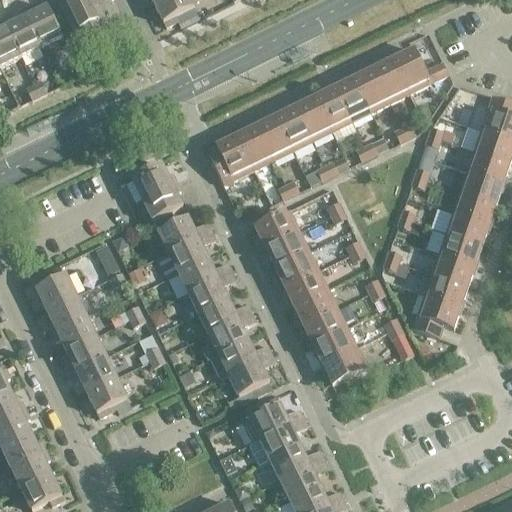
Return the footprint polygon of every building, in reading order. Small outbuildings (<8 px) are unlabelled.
[(94,3),(92,0),(67,0),(58,5),(79,47),(109,33),(103,20),(107,17),(99,0),(94,3)] [(193,11),(187,0),(162,0),(153,5),(165,31),(178,25),(176,20),(193,11)] [(32,11),(24,16),(41,51),(62,40),(47,10),(34,16),(32,11)] [(193,11),(176,20),(178,25),(180,29),(198,21),(193,11)] [(41,51),(24,16),(15,20),(17,24),(5,30),(20,61),(41,51)] [(0,70),(20,61),(5,30),(0,32),(0,70)] [(413,53),(393,64),(409,98),(437,84),(432,72),(424,76),(413,53)] [(92,74),(86,63),(79,67),(84,78),(92,74)] [(409,98),(393,64),(373,73),(390,107),(409,98)] [(390,107),(373,73),(354,83),(371,117),(390,107)] [(371,117),(354,83),(334,92),(351,126),(371,117)] [(42,85),(34,89),(39,100),(47,96),(42,85)] [(39,100),(34,89),(26,92),(32,104),(39,100)] [(351,126),(334,92),(315,102),(332,136),(351,126)] [(462,94),(458,105),(470,108),(473,98),(462,94)] [(511,107),(492,101),(480,135),(511,145),(511,107)] [(332,136),(315,102),(295,111),(312,146),(332,136)] [(427,109),(417,114),(422,123),(432,118),(427,109)] [(312,146),(295,111),(276,121),(293,155),(312,146)] [(293,155),(276,121),(256,130),(273,165),(293,155)] [(410,128),(402,132),(408,143),(415,139),(410,128)] [(273,165),(256,130),(237,140),(254,174),(273,165)] [(408,143),(402,132),(394,135),(400,147),(408,143)] [(443,136),(431,132),(428,140),(440,144),(443,136)] [(443,136),(440,144),(451,148),(455,137),(444,133),(443,136)] [(511,160),(511,145),(480,135),(473,155),(510,167),(511,160)] [(254,174),(237,140),(216,150),(217,152),(208,156),(224,189),(254,174)] [(440,144),(428,140),(425,148),(437,152),(440,144)] [(371,147),(363,151),(369,162),(377,158),(371,147)] [(369,162),(363,151),(355,154),(361,166),(369,162)] [(510,167),(473,155),(466,176),(503,188),(510,167)] [(332,166),(324,170),(330,181),(337,178),(332,166)] [(168,180),(161,167),(131,182),(142,203),(176,186),(172,178),(168,180)] [(330,181),(324,170),(316,174),(322,185),(330,181)] [(429,177),(417,172),(414,181),(426,185),(429,177)] [(503,188),(466,176),(459,196),(496,208),(503,188)] [(426,185),(414,181),(411,189),(423,193),(426,185)] [(293,185),(285,189),(291,200),(299,197),(293,185)] [(181,194),(176,186),(142,203),(152,224),(182,210),(176,197),(181,194)] [(291,200),(285,189),(277,193),(283,204),(291,200)] [(496,208),(459,196),(452,217),(489,229),(496,208)] [(343,214),(339,206),(327,212),(331,220),(343,214)] [(346,222),(343,214),(331,220),(335,227),(346,222)] [(415,218),(403,214),(400,222),(412,226),(415,218)] [(299,235),(289,215),(255,231),(265,252),(299,235)] [(489,229),(452,217),(445,238),(481,250),(489,229)] [(157,235),(168,257),(211,235),(207,226),(194,233),(188,220),(157,235)] [(412,226),(400,222),(397,230),(409,234),(412,226)] [(216,244),(211,235),(168,257),(178,277),(208,262),(202,250),(216,244)] [(309,255),(299,235),(265,252),(275,271),(309,255)] [(481,250),(445,238),(438,258),(474,270),(481,250)] [(123,240),(113,244),(118,254),(124,250),(126,246),(123,240)] [(362,253),(358,245),(346,251),(350,258),(362,253)] [(107,248),(95,254),(101,266),(113,260),(107,248)] [(366,261),(362,253),(350,258),(354,266),(366,261)] [(319,274),(309,255),(275,271),(284,291),(319,274)] [(401,259),(389,255),(386,263),(398,267),(401,259)] [(474,270),(438,258),(431,278),(467,291),(474,270)] [(214,274),(208,262),(178,277),(188,297),(231,276),(227,267),(214,274)] [(398,267),(386,263),(383,271),(395,275),(398,267)] [(139,271),(128,276),(134,288),(145,283),(139,271)] [(328,293),(319,274),(284,291),(294,310),(328,293)] [(236,285),(231,276),(188,297),(198,318),(228,303),(222,291),(236,285)] [(125,285),(121,277),(109,283),(113,291),(125,285)] [(33,288),(46,314),(76,299),(66,278),(48,286),(46,282),(33,288)] [(467,291),(431,278),(424,299),(460,311),(467,291)] [(381,291),(377,284),(365,289),(369,297),(381,291)] [(385,299),(381,291),(369,297),(373,305),(385,299)] [(338,313),(328,293),(294,310),(303,330),(338,313)] [(86,320),(76,299),(46,314),(52,326),(47,328),(51,337),(86,320)] [(460,311),(424,299),(412,333),(439,342),(443,329),(453,333),(460,311)] [(234,315),(228,303),(198,318),(208,338),(251,317),(247,308),(234,315)] [(141,318),(137,310),(126,316),(130,324),(141,318)] [(161,313),(150,319),(156,330),(163,326),(165,320),(161,313)] [(347,332),(338,313),(303,330),(313,349),(347,332)] [(256,326),(251,317),(208,338),(212,347),(201,352),(207,364),(210,363),(248,344),(242,332),(256,326)] [(145,326),(141,318),(130,324),(133,331),(145,326)] [(96,340),(86,320),(51,337),(55,345),(60,343),(66,355),(96,340)] [(400,330),(396,322),(384,328),(388,336),(400,330)] [(404,338),(400,330),(388,336),(392,344),(404,338)] [(357,352),(347,332),(313,349),(322,368),(357,352)] [(106,360),(96,340),(66,355),(72,367),(67,369),(71,378),(106,360)] [(254,356),(248,344),(210,363),(220,383),(228,379),(272,358),(267,349),(254,356)] [(427,349),(419,353),(425,365),(433,361),(427,349)] [(161,359),(157,351),(146,357),(150,364),(161,359)] [(367,372),(357,352),(322,368),(332,389),(367,372)] [(146,357),(138,361),(142,368),(150,364),(146,357)] [(276,367),(272,358),(228,379),(238,401),(269,386),(263,373),(276,367)] [(165,367),(161,359),(150,364),(153,372),(165,367)] [(116,381),(106,360),(71,378),(76,386),(80,384),(86,396),(116,381)] [(0,374),(0,401),(11,396),(5,384),(10,381),(5,372),(0,374)] [(127,402),(116,381),(86,396),(99,422),(111,416),(109,411),(127,402)] [(17,408),(11,396),(0,401),(0,426),(26,414),(22,406),(17,408)] [(127,402),(109,411),(111,416),(116,413),(118,418),(131,411),(127,402)] [(272,402),(246,415),(249,422),(275,409),(272,402)] [(275,409),(249,422),(241,426),(251,447),(260,443),(303,422),(299,413),(285,420),(279,407),(275,409)] [(30,422),(26,414),(0,426),(0,449),(1,452),(31,437),(25,425),(30,422)] [(307,431),(303,422),(260,443),(270,464),(300,449),(294,437),(307,431)] [(37,449),(31,437),(1,452),(11,472),(46,455),(42,447),(37,449)] [(305,461),(300,449),(270,464),(280,484),(323,463),(319,454),(305,461)] [(50,463),(46,455),(11,472),(21,493),(51,478),(45,466),(50,463)] [(230,460),(220,465),(227,479),(237,474),(230,460)] [(327,472),(323,463),(280,484),(290,505),(320,490),(314,478),(327,472)] [(64,504),(51,478),(21,493),(30,511),(35,511),(49,505),(51,510),(64,504)] [(242,490),(235,494),(240,504),(250,499),(246,492),(242,490)] [(326,502),(320,490),(290,505),(293,511),(326,511),(343,504),(339,495),(326,502)]
